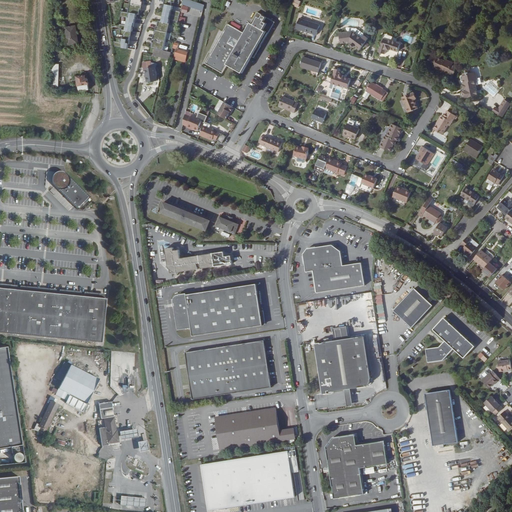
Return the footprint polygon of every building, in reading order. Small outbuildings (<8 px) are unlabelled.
[(183,0),(183,4),(203,10),(204,5),(187,0),(183,0)] [(130,3),(129,13),(137,14),(140,14),(141,9),(142,9),(142,5),(130,3)] [(166,4),(164,13),(180,17),(181,11),(173,9),(173,6),(172,5),(166,4)] [(121,11),(120,17),(128,18),(128,21),(135,23),(137,14),(129,13),(121,11)] [(252,57),(254,58),(275,22),(258,12),(245,33),(228,24),(205,63),(223,73),(228,65),(243,73),(252,57)] [(164,13),(162,22),(169,23),(170,20),(179,22),(180,17),(164,13)] [(320,25),(300,18),(296,28),(317,35),(320,25)] [(119,24),(118,29),(132,31),(133,26),(134,27),(135,23),(128,21),(127,25),(119,24)] [(156,30),(168,32),(170,23),(169,23),(162,22),(159,21),(158,26),(157,26),(156,30)] [(77,25),(67,27),(69,41),(66,41),(66,46),(80,44),(77,25)] [(364,35),(363,34),(356,29),(355,28),(353,31),(362,37),(364,35)] [(118,29),(116,29),(117,34),(124,35),(123,39),(130,40),(131,36),(132,37),(132,31),(118,29)] [(168,32),(156,30),(155,35),(154,38),(166,41),(168,32)] [(360,50),(369,38),(364,35),(362,37),(353,31),(340,33),(341,44),(350,43),(352,44),(351,45),(351,46),(351,47),(352,47),(352,48),(353,48),(354,48),(354,47),(355,47),(355,46),(360,50)] [(166,41),(154,38),(153,42),(152,48),(155,48),(164,50),(166,41)] [(401,44),(384,38),(381,48),(381,47),(379,52),(385,54),(387,50),(390,50),(390,49),(398,52),(401,44)] [(130,44),(130,40),(123,39),(122,42),(114,41),(115,47),(128,49),(129,44),(130,44)] [(170,58),(164,82),(172,84),(177,62),(185,64),(187,55),(176,52),(177,48),(172,47),(171,52),(170,58)] [(164,50),(155,48),(153,55),(159,56),(152,68),(155,67),(162,57),(170,58),(171,52),(164,50)] [(434,66),(443,70),(443,71),(444,72),(445,72),(446,72),(447,70),(450,72),(449,73),(453,76),(457,69),(455,68),(456,66),(453,65),(454,63),(446,59),(445,61),(438,57),(437,58),(431,55),(426,65),(433,68),(434,66)] [(322,63),(304,57),(300,67),(319,73),(322,63)] [(155,67),(152,68),(146,69),(148,82),(158,80),(156,67),(155,67)] [(348,89),(351,80),(343,78),(344,77),(344,75),(341,74),(342,71),(336,69),(331,83),(335,84),(343,87),(348,89)] [(463,97),(464,97),(464,98),(478,95),(478,94),(479,94),(476,83),(477,82),(475,72),(467,74),(467,75),(462,76),(464,85),(463,85),(464,91),(463,91),(463,93),(462,94),(463,97)] [(87,79),(84,79),(83,77),(72,79),(73,83),(76,83),(78,93),(89,92),(87,79)] [(383,89),(376,84),(372,82),(366,91),(381,100),(387,91),(383,89)] [(343,87),(335,84),(333,89),(330,97),(338,100),(343,87)] [(402,97),(408,112),(418,108),(415,99),(417,98),(414,92),(402,97)] [(279,105),(283,107),(292,111),(291,112),(295,113),(299,103),(283,96),(279,105)] [(494,108),(492,112),(503,119),(511,103),(505,98),(498,110),(494,108)] [(226,119),(229,114),(230,112),(232,111),(234,109),(233,107),(224,102),(218,114),(226,119)] [(327,114),(316,109),(312,118),(323,123),(327,114)] [(444,116),(442,116),(437,124),(434,129),(443,135),(448,125),(450,126),(456,116),(447,110),(444,116)] [(187,127),(191,128),(191,127),(194,128),(198,130),(202,119),(191,115),(191,116),(185,114),(183,124),(187,126),(187,127)] [(348,123),(343,135),(348,137),(348,136),(356,139),(360,128),(348,123)] [(393,124),(387,137),(386,136),(381,147),(391,152),(396,140),(398,141),(403,128),(393,124)] [(204,125),(200,135),(212,140),(213,138),(217,139),(220,133),(216,131),(209,128),(204,125)] [(227,136),(222,133),(217,140),(222,143),(227,136)] [(267,145),(267,146),(266,147),(274,151),(275,150),(279,152),(283,143),(271,137),(270,139),(265,137),(263,143),(267,145)] [(484,147),(471,139),(464,150),(477,158),(484,147)] [(304,148),(303,147),(296,146),(294,156),(307,159),(309,149),(309,148),(305,147),(304,148)] [(420,155),(419,154),(416,159),(418,159),(424,164),(427,165),(428,163),(435,154),(432,152),(422,146),(420,150),(421,151),(422,152),(420,155)] [(495,154),(494,156),(491,154),(486,162),(492,165),(498,155),(495,154)] [(329,159),(320,155),(315,168),(324,172),(325,168),(329,159)] [(333,160),(334,159),(330,157),(329,159),(325,168),(334,172),(338,174),(339,172),(345,174),(348,167),(342,164),(343,163),(337,161),(337,162),(333,160)] [(422,167),(424,164),(418,159),(415,163),(419,165),(419,167),(421,168),(422,167)] [(501,174),(497,171),(494,169),(488,178),(499,185),(505,175),(501,173),(501,174)] [(54,182),(78,209),(90,198),(65,173),(62,171),(58,172),(55,174),(54,176),(53,179),(54,182)] [(373,178),(373,177),(366,174),(363,179),(362,183),(374,188),(377,180),(373,178)] [(402,189),(403,188),(398,186),(393,197),(407,203),(411,192),(406,189),(406,191),(402,189)] [(474,194),(474,193),(466,187),(461,195),(466,198),(464,201),(468,203),(474,194)] [(479,197),(474,194),(468,203),(473,207),(479,197)] [(511,209),(511,198),(510,202),(505,198),(499,206),(508,214),(511,209)] [(431,203),(427,201),(420,213),(436,223),(438,219),(440,216),(442,213),(430,205),(431,203)] [(168,203),(164,213),(172,217),(177,207),(168,203)] [(497,208),(507,216),(508,214),(499,206),(497,208)] [(178,208),(174,217),(183,221),(186,211),(178,208)] [(188,212),(184,221),(192,225),(196,215),(188,212)] [(217,226),(220,227),(235,233),(239,224),(238,224),(239,221),(233,219),(231,218),(228,217),(222,215),(217,226)] [(198,216),(194,225),(201,228),(205,218),(198,216)] [(443,236),(448,227),(440,222),(433,234),(437,236),(438,234),(443,236)] [(467,252),(471,256),(477,248),(469,242),(472,238),(468,235),(461,244),(464,247),(463,249),(467,252)] [(469,242),(477,248),(480,245),(472,238),(469,242)] [(341,251),(332,245),(307,249),(303,254),(306,272),(314,271),(317,293),(365,285),(362,262),(343,265),(341,251)] [(174,247),(169,248),(166,251),(169,268),(175,273),(198,269),(197,264),(200,263),(201,269),(215,267),(213,253),(181,258),(180,250),(174,251),(174,247)] [(484,268),(490,262),(492,259),(481,249),(473,259),(484,268)] [(498,269),(490,262),(484,268),(483,271),(491,277),(498,269)] [(502,275),(496,282),(505,290),(511,282),(502,275)] [(264,325),(264,324),(262,309),(258,284),(188,294),(188,293),(182,294),(182,295),(180,296),(179,296),(177,298),(177,299),(176,300),(175,301),(176,307),(175,307),(178,330),(185,329),(185,328),(192,327),(192,328),(193,336),(264,325)] [(21,290),(57,294),(58,289),(21,285),(21,290)] [(375,295),(382,294),(380,285),(373,286),(375,295)] [(0,332),(103,343),(107,299),(87,297),(85,297),(59,294),(57,294),(21,290),(18,290),(0,287),(0,332)] [(394,310),(413,327),(434,305),(415,288),(394,310)] [(440,347),(427,349),(427,355),(428,355),(429,356),(428,356),(429,362),(444,360),(454,349),(464,358),(476,346),(445,317),(433,329),(446,341),(440,347)] [(361,324),(347,326),(349,338),(363,336),(361,324)] [(345,389),(351,389),(366,386),(366,385),(367,385),(368,385),(369,384),(370,383),(370,382),(371,382),(371,381),(371,380),(371,379),(372,379),(367,351),(371,350),(369,337),(365,337),(365,336),(349,338),(347,326),(334,328),(336,340),(323,342),(323,343),(321,343),(316,343),(323,392),(323,393),(324,394),(325,394),(327,394),(328,393),(328,391),(330,391),(330,392),(345,389)] [(186,352),(193,399),(272,387),(265,340),(186,352)] [(0,449),(11,448),(12,454),(23,452),(22,446),(7,347),(0,348),(0,449)] [(477,355),(484,362),(487,358),(481,352),(477,355)] [(509,358),(498,360),(498,362),(495,365),(499,367),(499,369),(503,369),(503,368),(506,368),(511,367),(509,358)] [(83,413),(100,380),(70,366),(58,389),(71,396),(66,404),(83,413)] [(495,383),(495,384),(498,381),(498,380),(500,378),(493,371),(491,373),(490,372),(482,380),(489,388),(493,385),(495,383)] [(353,405),(351,389),(345,389),(347,406),(353,405)] [(429,393),(426,397),(432,435),(457,431),(451,389),(429,393)] [(492,396),(486,402),(497,414),(504,408),(492,396)] [(55,401),(47,398),(39,415),(37,414),(34,421),(44,426),(55,401)] [(98,407),(100,418),(113,416),(112,405),(111,402),(98,404),(98,407)] [(220,442),(221,449),(296,438),(295,431),(287,432),(287,430),(280,431),(276,409),(219,417),(223,441),(220,442)] [(510,430),(511,429),(511,428),(511,417),(507,413),(500,419),(510,430)] [(118,431),(116,418),(105,419),(106,427),(101,427),(103,444),(104,444),(105,446),(111,445),(110,442),(119,441),(118,431)] [(138,429),(118,431),(119,441),(139,439),(138,429)] [(457,431),(432,435),(433,442),(458,438),(457,431)] [(326,447),(334,499),(364,494),(360,468),(388,464),(385,441),(356,445),(355,434),(333,437),(326,447)] [(150,450),(149,441),(139,442),(140,452),(150,450)] [(296,451),(203,465),(208,502),(214,510),(296,495),(291,472),(298,469),(296,451)] [(13,457),(13,459),(13,460),(14,462),(16,463),(17,463),(19,463),(20,463),(21,462),(22,461),(23,459),(23,458),(23,456),(22,455),(20,454),(19,453),(17,453),(16,454),(15,455),(14,456),(13,457)] [(496,463),(493,464),(493,466),(488,467),(490,473),(496,472),(495,470),(498,469),(496,463)] [(144,481),(146,474),(133,469),(131,477),(144,481)] [(22,511),(19,476),(0,478),(0,511),(22,511)] [(124,507),(125,497),(107,496),(106,505),(124,507)] [(144,509),(145,499),(131,497),(130,507),(144,509)]
